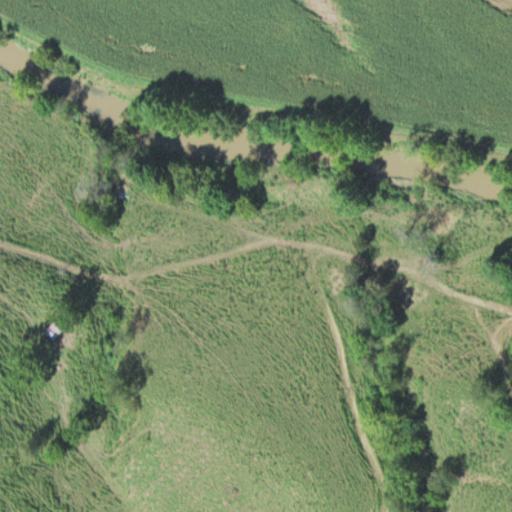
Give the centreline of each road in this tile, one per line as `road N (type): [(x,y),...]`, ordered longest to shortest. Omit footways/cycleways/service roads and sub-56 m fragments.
road 1 (track): [(511,307),(355,253),(325,251),(313,267),(392,494),(385,511),(63,416),(48,356)]
road 2 (track): [(260,233),(113,275),(0,243)]
road 3 (track): [(325,251),(175,210),(119,149)]
